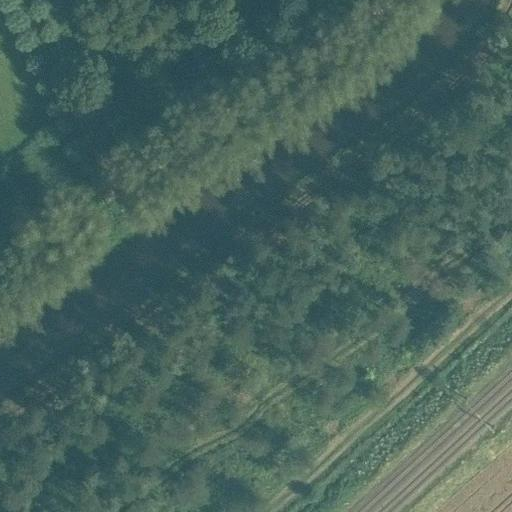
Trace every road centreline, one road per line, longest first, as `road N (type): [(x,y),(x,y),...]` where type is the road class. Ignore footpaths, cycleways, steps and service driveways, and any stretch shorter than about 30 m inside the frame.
road 1 (track): [(388,0),(366,33),(173,162),(122,184)]
road 2 (track): [(122,184),(92,156),(23,0)]
